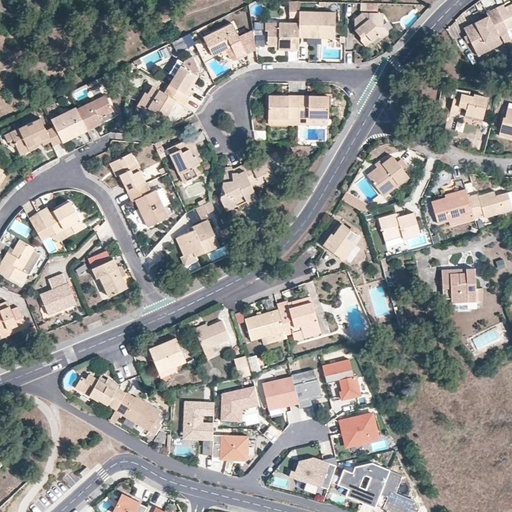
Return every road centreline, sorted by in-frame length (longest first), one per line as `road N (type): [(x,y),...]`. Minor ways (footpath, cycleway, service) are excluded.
road 1 (residential): [(161,316),(249,273),(290,241),(370,115)]
road 2 (residential): [(0,226),(29,188),(78,178),(112,212),(161,316)]
road 3 (residential): [(27,372),(63,404),(169,464),(245,485)]
road 4 (residential): [(384,89),(343,74),(254,73),(230,104)]
road 5 (residential): [(200,491),(122,462),(59,511)]
road 6 (residential): [(370,115),(452,157),(511,166)]
